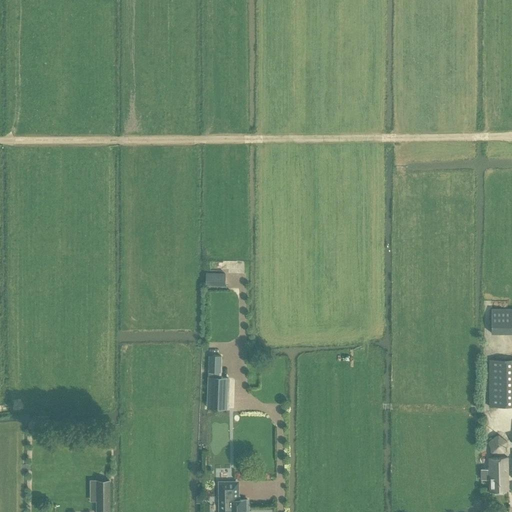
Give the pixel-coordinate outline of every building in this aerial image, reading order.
[(224,287),(225,274),(206,273),(205,286),(224,287)] [(511,333),(511,309),(491,309),(491,333),(511,333)] [(228,378),(219,378),(219,373),(221,373),(221,356),(209,356),(208,378),(207,408),(227,408),(228,378)] [(489,407),(511,406),(511,359),(489,360),(489,407)] [(504,453),(507,441),(498,434),(488,441),(492,453),(504,453)] [(489,469),(481,469),(481,479),(489,479),(489,492),(508,491),(507,457),(488,457),(489,469)] [(96,480),(96,511),(109,511),(109,480),(96,480)] [(238,500),(235,497),(235,482),(219,482),(219,511),(245,511),(245,509),(247,509),(248,507),(248,500),(238,500)]
